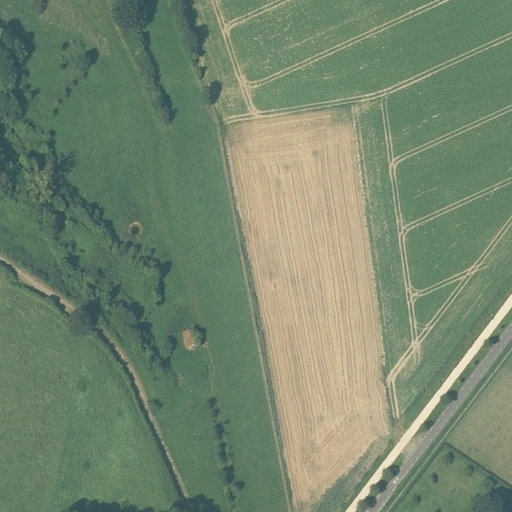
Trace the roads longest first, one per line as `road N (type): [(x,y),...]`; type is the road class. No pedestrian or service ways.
road 1 (track): [(233,511),(201,323),(159,207),(138,81),(102,0)]
road 2 (track): [(188,511),(113,350),(0,260)]
road 3 (tertiary): [(372,511),(511,328)]
